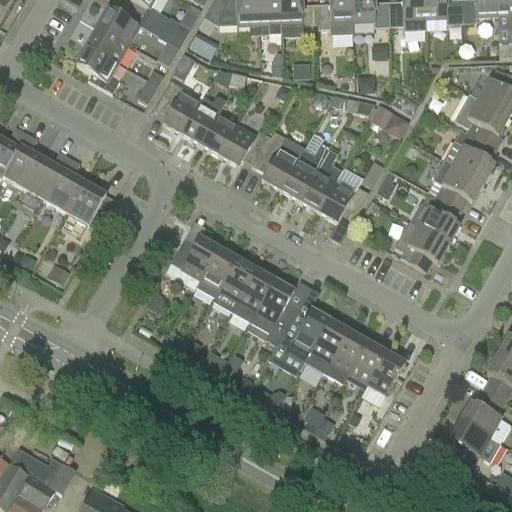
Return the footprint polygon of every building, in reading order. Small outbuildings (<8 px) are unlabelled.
[(0,0),(0,24),(12,4),(5,0),(0,0)] [(156,0),(126,0),(149,13),(156,0)] [(207,4),(199,0),(195,0),(192,5),(203,11),(207,4)] [(216,0),(198,32),(209,38),(220,19),(236,19),(236,31),(248,30),(249,40),(259,40),(257,0),(228,0),(227,5),(217,0),(216,0)] [(278,0),(257,0),(259,40),(279,39),(280,39),(278,0)] [(279,39),(279,43),(303,42),(302,35),(316,35),(315,10),(301,10),(300,0),(278,0),(280,39),(279,39)] [(328,34),(329,41),(351,40),(351,26),(352,26),(351,0),(329,0),(329,9),(315,10),(316,35),(328,34)] [(351,0),(352,26),(373,25),(373,33),(388,32),(388,7),(373,7),(373,0),(351,0)] [(402,31),(402,36),(424,36),(424,23),(423,0),(401,0),(402,6),(388,7),(388,32),(402,31)] [(423,0),(424,23),(445,23),(445,30),(461,29),(460,4),(446,5),(445,0),(423,0)] [(460,4),(461,29),(476,29),(476,21),(497,21),(495,0),(473,0),(474,4),(460,4)] [(511,0),(495,0),(497,21),(511,20),(511,0)] [(97,32),(128,50),(139,30),(108,13),(97,32)] [(163,32),(184,44),(190,34),(169,22),(163,32)] [(86,51),(117,68),(128,50),(97,32),(86,51)] [(184,44),(163,32),(157,43),(178,54),(184,44)] [(194,41),(189,51),(208,61),(213,51),(194,41)] [(498,63),(511,62),(511,47),(498,49),(498,63)] [(386,48),(370,49),(371,63),(386,62),(386,48)] [(117,68),(86,51),(75,70),(91,79),(87,85),(111,99),(119,85),(111,80),(117,68)] [(282,82),(281,80),(281,70),(271,70),(271,81),(282,82)] [(440,71),(426,71),(427,93),(440,71)] [(511,114),(511,83),(495,74),(489,85),(477,104),(508,122),(511,114)] [(148,83),(159,89),(163,82),(152,76),(148,83)] [(236,91),(238,79),(230,77),(228,89),(236,91)] [(238,79),(236,91),(243,92),(246,81),(238,79)] [(354,93),(371,97),(374,84),(357,80),(354,93)] [(159,89),(148,83),(136,103),(147,109),(159,89)] [(153,115),(166,122),(162,129),(181,140),(199,109),(198,109),(180,98),(183,93),(170,86),(153,115)] [(279,96),(281,104),(287,107),(293,97),(282,91),(279,96)] [(477,105),(467,100),(452,127),(467,135),(465,138),(474,143),(495,155),(502,143),(497,141),(508,122),(477,104),(477,105)] [(224,106),(216,102),(214,102),(211,108),(202,102),(198,109),(199,109),(181,140),(200,151),(217,120),(217,119),(224,106)] [(352,117),(354,105),(346,103),(344,115),(352,117)] [(352,117),(367,120),(373,109),(362,107),(354,105),(352,117)] [(384,133),(392,119),(378,110),(369,125),(384,133)] [(392,119),(384,133),(400,142),(409,127),(393,118),(392,119)] [(218,162),(236,130),(217,120),(200,151),(218,162)] [(258,136),(255,141),(236,130),(218,162),(238,173),(242,166),(253,172),(270,142),(269,142),(258,136)] [(0,143),(0,184),(26,140),(15,134),(7,147),(0,143)] [(272,137),(269,142),(270,142),(253,172),(264,178),(260,185),(279,196),(303,155),(302,155),(303,154),(284,143),(283,143),(272,137)] [(23,194),(41,163),(30,157),(36,145),(26,140),(0,184),(0,185),(2,182),(23,194)] [(468,154),(463,151),(453,146),(442,165),(482,188),(493,169),(489,166),(495,155),(474,143),(468,154)] [(319,150),(313,161),(303,155),(279,196),(298,207),(327,155),(319,150)] [(329,171),(335,160),(327,155),(298,207),(317,218),(335,186),(340,177),(329,171)] [(41,163),(23,194),(44,206),(68,164),(58,158),(52,169),(41,163)] [(66,218),(84,187),(73,181),(79,170),(68,164),(44,206),(66,218)] [(431,185),(441,190),(435,201),(460,216),(467,205),(471,208),(482,188),(442,165),(431,185)] [(383,184),(390,188),(395,179),(388,176),(383,184)] [(351,228),(368,199),(356,192),(353,197),(335,186),(317,218),(336,229),(340,222),(351,228)] [(100,208),(105,199),(84,187),(66,218),(97,236),(110,213),(100,208)] [(417,232),(448,249),(459,231),(453,228),(460,216),(435,201),(428,197),(421,209),(428,213),(417,232)] [(425,277),(432,266),(437,269),(448,249),(417,232),(406,252),(400,263),(425,277)] [(198,242),(195,248),(185,243),(170,269),(164,279),(193,295),(194,293),(195,293),(218,253),(198,242)] [(212,304),(211,307),(212,307),(237,264),(218,253),(195,293),(212,304)] [(24,260),(20,269),(30,274),(35,266),(24,260)] [(237,264),(212,307),(231,318),(255,275),(237,264)] [(69,277),(55,269),(48,281),(62,289),(69,277)] [(255,275),(231,318),(249,329),(274,285),(255,275)] [(286,309),(293,296),(274,285),(249,329),(267,339),(263,345),(275,352),(296,315),(286,309)] [(155,317),(163,303),(153,298),(145,312),(155,317)] [(296,315),(275,352),(304,369),(329,325),(309,314),(306,321),(296,315)] [(329,325),(304,369),(323,379),(347,336),(329,325)] [(341,390),(347,378),(348,379),(366,346),(347,336),(323,379),(341,390)] [(511,341),(508,339),(497,359),(511,367),(511,341)] [(367,389),(385,357),(366,346),(348,379),(367,389)] [(180,363),(184,357),(173,351),(169,358),(180,363)] [(184,357),(180,363),(190,369),(194,362),(184,357)] [(385,357),(367,389),(386,400),(404,368),(385,357)] [(221,378),(231,384),(242,365),(232,359),(227,368),(221,378)] [(511,393),(511,367),(497,359),(486,378),(490,381),(483,395),(503,407),(511,393)] [(211,372),(221,378),(227,368),(221,365),(214,367),(211,372)] [(217,385),(221,378),(211,372),(207,379),(217,385)] [(221,378),(217,385),(228,391),(231,384),(221,378)] [(243,381),(235,395),(246,401),(253,390),(254,387),(243,381)] [(500,423),(495,421),(503,407),(483,395),(475,409),(470,406),(459,425),(499,448),(509,431),(499,426),(500,423)] [(269,404),(270,405),(280,411),(286,400),(279,396),(272,398),(271,400),(269,404)] [(276,418),(280,411),(270,405),(266,412),(276,418)] [(280,411),(276,418),(286,424),(290,417),(280,411)] [(328,438),(332,430),(322,424),(317,432),(318,432),(328,438)] [(445,461),(470,476),(478,463),(488,468),(499,448),(459,425),(448,445),(453,448),(445,461)] [(313,439),(317,432),(307,426),(303,433),(313,439)] [(317,432),(313,439),(324,445),(328,438),(318,432),(317,432)] [(358,464),(364,454),(338,439),(332,450),(358,464)] [(0,461),(0,511),(44,511),(55,494),(61,498),(75,474),(51,460),(46,467),(18,451),(9,467),(0,461)] [(122,511),(86,497),(80,511),(122,511)]
